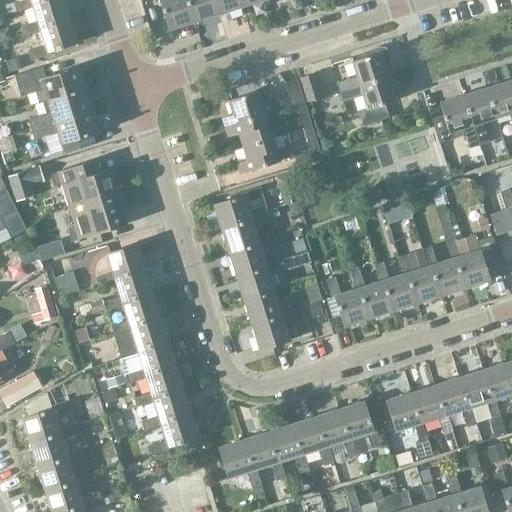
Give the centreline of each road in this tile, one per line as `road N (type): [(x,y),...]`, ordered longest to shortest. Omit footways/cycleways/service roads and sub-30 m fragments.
road 1 (residential): [(511,316),(261,394),(226,375),(135,93)]
road 2 (residential): [(432,0),(135,93)]
